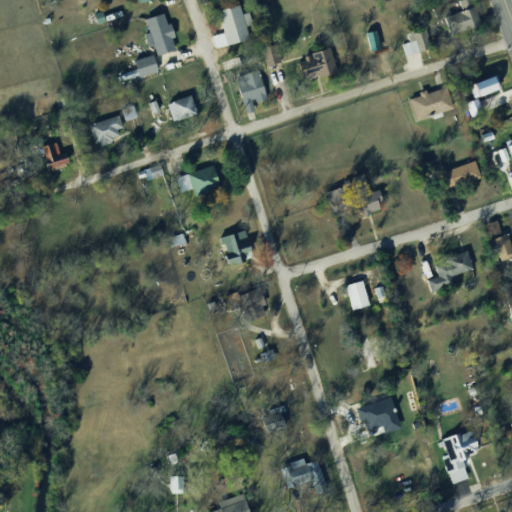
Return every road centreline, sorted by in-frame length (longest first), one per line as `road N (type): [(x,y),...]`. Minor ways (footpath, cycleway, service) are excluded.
road 1 (residential): [(357,511),(189,0)]
road 2 (residential): [(65,185),(511,39)]
road 3 (residential): [(280,276),(511,202)]
